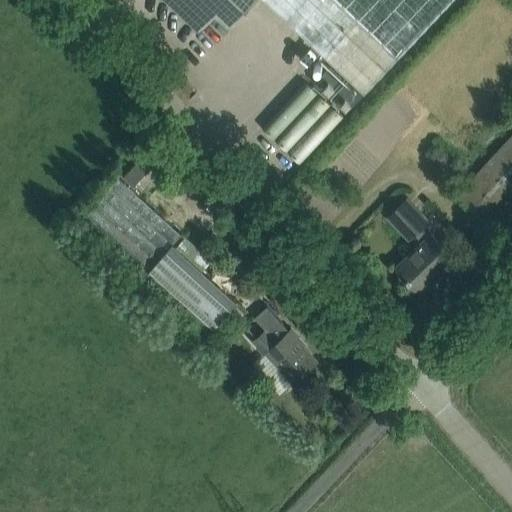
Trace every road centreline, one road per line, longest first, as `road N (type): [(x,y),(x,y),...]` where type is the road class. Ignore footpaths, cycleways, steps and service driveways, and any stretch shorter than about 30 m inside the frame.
road 1 (unclassified): [(416,389),(79,0)]
road 2 (unclassified): [(297,511),(416,389)]
road 3 (unclassified): [(511,495),(416,389)]
road 4 (unclassified): [(416,389),(511,286)]
